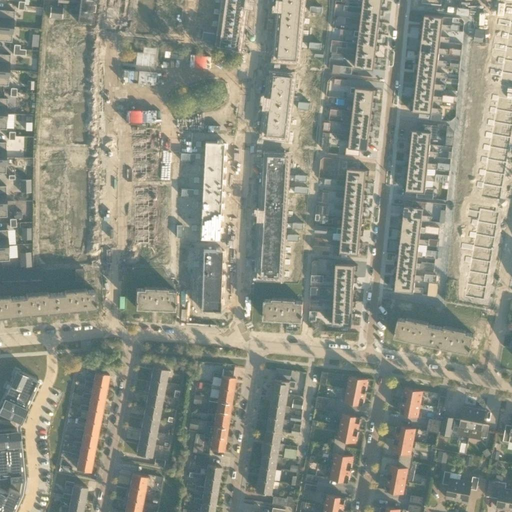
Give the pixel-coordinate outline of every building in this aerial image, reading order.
[(69,0),(70,2),(78,3),(78,10),(97,12),(97,6),(100,6),(101,1),(98,0),(94,0),(69,0)] [(132,0),(132,2),(135,3),(135,9),(154,11),(154,5),(163,5),(164,0),(162,0),(132,0)] [(215,0),(215,2),(224,3),(223,10),(242,13),(242,6),(246,6),(246,1),(243,1),(237,0),(215,0)] [(279,4),(279,9),(282,9),(301,11),(305,11),(306,6),(302,6),(301,0),(283,0),(283,4),(279,4)] [(360,0),(363,0),(362,7),(381,9),(382,2),(385,3),(385,0),(360,0)] [(358,6),(357,12),(361,12),(361,19),(379,21),(380,14),(383,15),(384,10),(381,9),(362,7),(358,6)] [(51,7),(50,17),(62,18),(63,8),(51,7)] [(0,9),(0,24),(13,26),(15,11),(0,9)] [(69,9),(68,14),(77,15),(76,22),(95,25),(96,17),(99,18),(100,13),(97,12),(78,10),(69,9)] [(131,9),(131,14),(134,15),(133,21),(152,23),(153,17),(157,17),(158,12),(154,11),(135,9),(131,9)] [(214,9),(213,14),(222,15),(221,22),(240,25),(240,24),(241,18),(244,18),(245,13),(242,13),(223,10),(214,9)] [(278,16),(278,21),(281,21),(300,23),(309,24),(309,18),(301,18),(301,11),(282,9),(282,16),(278,16)] [(420,21),(420,26),(423,27),(442,29),(451,30),(451,25),(442,24),(443,17),(424,14),(423,21),(420,21)] [(338,16),(337,23),(351,24),(351,23),(352,18),(338,16)] [(352,18),(351,23),(360,24),(359,31),(378,33),(379,26),(382,27),(383,21),(379,21),(361,19),(352,18)] [(202,19),(201,26),(211,28),(211,26),(212,23),(212,21),(202,19)] [(499,19),(498,24),(509,26),(508,33),(508,35),(511,35),(511,22),(510,22),(510,21),(499,19)] [(130,21),(130,26),(133,27),(132,34),(138,35),(138,34),(151,36),(152,28),(161,29),(161,24),(152,23),(133,21),(130,21)] [(212,23),(211,26),(220,27),(220,34),(238,36),(239,30),(242,30),(243,25),(240,25),(221,22),(212,21),(212,23)] [(277,28),(277,33),(280,33),(299,35),(308,36),(308,30),(300,30),(300,23),(281,21),(281,28),(277,28)] [(0,40),(11,42),(13,26),(0,24),(0,40)] [(419,33),(418,38),(421,39),(440,41),(449,42),(450,37),(441,36),(442,29),(423,27),(422,33),(419,33)] [(476,29),(474,40),(483,41),(484,30),(476,29)] [(355,30),(354,35),(358,36),(358,43),(377,45),(377,38),(381,39),(381,33),(378,33),(359,31),(355,30)] [(203,32),(202,39),(214,40),(214,38),(219,39),(218,46),(231,48),(237,49),(238,42),(241,42),(241,37),(238,36),(220,34),(215,33),(203,32)] [(502,32),(501,38),(507,39),(506,45),(506,47),(511,48),(511,35),(508,35),(508,33),(502,32)] [(276,40),(276,45),(279,45),(298,47),(307,47),(307,42),(298,42),(299,35),(280,33),(280,40),(276,40)] [(67,35),(66,40),(76,41),(75,47),(94,48),(94,41),(98,41),(98,36),(95,36),(95,35),(76,35),(67,35)] [(332,39),(331,51),(337,52),(337,46),(347,47),(348,41),(338,40),(332,39)] [(418,45),(417,50),(420,51),(439,53),(448,54),(448,49),(439,48),(440,41),(421,39),(421,45),(418,45)] [(349,41),(348,47),(357,48),(356,54),(375,57),(376,50),(379,51),(380,45),(377,45),(358,43),(349,41)] [(494,44),(494,49),(505,51),(504,58),(504,59),(511,60),(511,48),(506,47),(506,45),(494,44)] [(275,52),(275,57),(278,57),(278,58),(297,59),(298,47),(279,45),(279,52),(275,52)] [(137,52),(135,64),(153,66),(155,54),(155,48),(143,46),(143,53),(137,52)] [(66,47),(66,52),(75,53),(75,59),(94,60),(94,53),(97,53),(97,48),(94,48),(75,47),(66,47)] [(416,57),(415,62),(419,63),(437,65),(446,66),(447,61),(438,59),(439,53),(420,51),(419,57),(416,57)] [(0,53),(0,69),(9,70),(10,54),(0,53)] [(347,53),(347,59),(356,60),(355,67),(374,69),(374,62),(378,62),(378,57),(375,57),(356,54),(347,53)] [(498,57),(497,63),(503,63),(502,70),(502,72),(511,73),(511,60),(504,59),(504,58),(498,57)] [(66,59),(66,64),(75,65),(75,71),(94,72),(94,65),(97,65),(97,60),(94,60),(75,59),(66,59)] [(415,69),(414,74),(417,74),(436,77),(445,78),(446,72),(437,71),(437,65),(419,63),(418,69),(415,69)] [(340,65),(339,72),(352,74),(352,67),(340,65)] [(490,68),(489,74),(501,76),(500,85),(511,86),(511,73),(502,72),(502,70),(490,68)] [(0,84),(8,85),(9,70),(0,69),(0,84)] [(66,71),(66,76),(75,77),(75,83),(94,84),(94,77),(97,77),(97,72),(94,72),(75,71),(75,72),(66,71)] [(270,80),(269,85),(272,86),(291,88),(296,88),(296,83),(292,83),(293,76),(274,74),(273,81),(270,80)] [(413,81),(413,86),(416,86),(435,89),(443,90),(444,84),(435,83),(436,77),(417,74),(416,80),(416,81),(413,81)] [(66,83),(66,88),(74,89),(74,95),(93,96),(94,89),(97,89),(97,84),(94,84),(75,83),(66,83)] [(268,92),(268,97),(271,98),(290,100),(299,101),(299,96),(290,95),(291,88),(272,86),(272,92),(268,92)] [(412,93),(411,98),(414,98),(433,101),(442,102),(443,96),(434,95),(435,89),(416,86),(415,93),(412,93)] [(351,87),(350,92),(355,93),(354,99),(373,101),(374,95),(377,95),(378,90),(374,89),(356,87),(355,87),(351,87)] [(310,102),(318,103),(319,92),(311,91),(310,102)] [(492,94),(492,100),(497,101),(496,107),(496,109),(511,112),(511,98),(498,96),(499,95),(492,94)] [(65,95),(65,100),(74,101),(74,107),(93,108),(93,101),(96,101),(96,96),(93,96),(74,95),(65,95)] [(443,96),(442,102),(454,103),(455,96),(443,95),(443,96)] [(267,104),(267,109),(270,110),(288,112),(293,112),(293,107),(289,106),(290,100),(271,98),(270,104),(267,104)] [(345,98),(345,103),(353,104),(353,111),(372,113),(372,107),(375,107),(376,102),(373,101),(354,99),(345,98)] [(410,105),(410,110),(413,110),(413,111),(420,112),(431,113),(432,112),(441,114),(441,108),(432,107),(433,101),(414,98),(413,105),(410,105)] [(311,103),(298,101),(297,108),(310,110),(311,103)] [(65,107),(65,112),(74,113),(74,119),(93,120),(93,113),(96,113),(96,108),(93,108),(74,107),(65,107)] [(490,107),(489,112),(495,113),(494,120),(494,122),(511,124),(511,112),(496,109),(496,107),(490,107)] [(266,116),(265,121),(268,121),(287,124),(296,125),(296,119),(288,118),(288,112),(270,110),(269,116),(266,116)] [(344,110),(343,115),(352,116),(351,123),(370,125),(371,119),(374,119),(375,114),(372,113),(353,111),(344,110)] [(298,116),(296,124),(310,126),(311,117),(298,116)] [(65,119),(65,124),(74,125),(74,131),(93,132),(93,125),(96,125),(96,120),(93,120),(74,119),(65,119)] [(488,119),(487,125),(493,126),(492,132),(491,134),(511,138),(511,131),(511,124),(494,122),(494,120),(488,119)] [(264,128),(264,133),(267,133),(267,134),(270,134),(269,140),(268,140),(268,141),(292,144),(293,131),(286,131),(287,124),(268,121),(267,128),(264,128)] [(342,122),(342,127),(351,128),(350,135),(369,137),(370,130),(373,131),(373,126),(370,125),(351,123),(342,122)] [(408,136),(408,142),(411,142),(430,144),(431,137),(437,138),(438,125),(421,123),(420,130),(412,129),(412,137),(408,136)] [(129,129),(129,142),(149,142),(149,140),(149,134),(153,133),(153,132),(153,128),(148,128),(148,129),(140,129),(140,128),(137,128),(137,129),(129,129)] [(65,131),(65,136),(73,137),(73,144),(92,144),(93,137),(96,137),(96,132),(93,132),(74,131),(65,131)] [(486,131),(485,137),(491,138),(490,145),(489,147),(509,150),(511,138),(491,134),(492,132),(486,131)] [(336,133),(336,139),(349,140),(348,147),(360,149),(367,150),(368,142),(371,143),(372,137),(369,137),(350,135),(336,133)] [(129,142),(129,154),(149,154),(149,153),(149,146),(153,146),(153,140),(149,140),(149,142),(129,142)] [(196,141),(195,147),(204,147),(204,154),(223,155),(223,148),(226,148),(227,143),(224,143),(224,142),(218,141),(218,142),(205,141),(205,142),(196,141)] [(407,148),(407,153),(410,154),(429,156),(438,157),(438,151),(429,151),(430,144),(411,142),(410,149),(407,148)] [(484,144),(483,149),(489,150),(487,157),(487,159),(507,162),(509,150),(489,147),(490,145),(484,144)] [(346,147),(345,154),(359,156),(360,149),(348,147),(346,147)] [(64,154),(64,159),(73,159),(73,165),(92,166),(92,159),(95,159),(95,154),(92,154),(92,153),(73,153),(73,154),(64,154)] [(129,154),(129,166),(149,166),(149,165),(149,159),(157,159),(157,153),(149,153),(149,154),(129,154)] [(194,161),(195,153),(180,153),(180,160),(194,161)] [(195,153),(195,159),(204,159),(203,166),(222,167),(223,160),(226,160),(226,155),(223,155),(204,154),(195,153)] [(406,160),(405,165),(409,166),(427,168),(436,169),(437,163),(428,162),(429,156),(410,154),(409,161),(406,160)] [(264,162),(264,167),(267,167),(286,168),(295,168),(295,163),(286,163),(287,156),(268,155),(268,162),(264,162)] [(482,156),(481,162),(486,163),(485,170),(485,171),(504,175),(507,162),(487,159),(487,157),(482,156)] [(309,167),(309,159),(296,159),(296,167),(309,167)] [(73,165),(73,178),(92,177),(92,171),(95,171),(95,166),(92,166),(73,165)] [(129,166),(129,180),(149,180),(149,171),(157,171),(157,165),(149,165),(149,166),(129,166)] [(199,166),(199,171),(203,171),(203,178),(222,179),(222,172),(225,172),(225,167),(222,167),(203,166),(199,166)] [(405,172),(404,177),(407,178),(426,180),(435,181),(436,175),(427,174),(427,168),(409,166),(408,172),(405,172)] [(264,174),(263,179),(267,179),(285,180),(294,181),(295,175),(286,175),(286,168),(267,167),(267,174),(264,174)] [(347,168),(346,180),(365,182),(366,175),(369,176),(369,170),(366,170),(366,169),(347,168)] [(479,169),(479,174),(484,175),(483,182),(483,184),(502,187),(504,175),(485,171),(485,170),(479,169)] [(436,174),(435,181),(447,182),(448,175),(436,174)] [(64,178),(64,183),(73,183),(73,190),(93,189),(93,183),(96,183),(96,177),(92,177),(73,178),(64,178)] [(194,177),(194,183),(203,183),(202,190),(221,191),(222,184),(225,184),(225,179),(222,179),(203,178),(194,177)] [(403,184),(403,189),(406,190),(417,191),(425,192),(434,193),(434,187),(425,186),(426,180),(407,178),(407,184),(403,184)] [(20,179),(21,192),(31,192),(30,179),(20,179)] [(263,186),(263,191),(266,191),(285,192),(294,192),(294,187),(285,187),(285,180),(267,179),(266,186),(263,186)] [(337,179),(337,184),(346,185),(345,192),(364,194),(365,187),(368,187),(368,182),(365,182),(346,180),(337,179)] [(477,181),(476,187),(482,188),(481,197),(500,200),(502,187),(483,184),(483,182),(477,181)] [(129,187),(129,200),(149,200),(149,198),(149,191),(169,191),(169,184),(157,184),(157,185),(148,186),(148,187),(129,187)] [(49,190),(50,198),(63,197),(62,189),(49,190)] [(69,190),(69,195),(73,195),(73,201),(93,202),(93,195),(96,195),(96,189),(93,189),(73,190),(69,190)] [(193,189),(193,195),(202,195),(202,202),(221,203),(221,196),(224,196),(224,191),(221,191),(202,190),(193,189)] [(262,198),(262,203),(265,203),(284,204),(289,204),(289,199),(285,198),(285,192),(266,191),(266,198),(262,198)] [(336,191),(336,197),(345,197),(344,204),(363,206),(364,199),(367,199),(367,194),(364,194),(345,192),(336,191)] [(129,200),(129,212),(149,212),(149,211),(149,204),(158,204),(158,198),(149,198),(149,200),(129,200)] [(182,199),(182,217),(193,218),(194,200),(182,199)] [(73,201),(74,214),(93,214),(93,207),(96,207),(96,202),(93,202),(73,201)] [(197,202),(197,207),(201,207),(201,214),(220,215),(220,208),(223,208),(224,203),(221,203),(202,202),(197,202)] [(469,202),(468,210),(479,212),(478,220),(478,221),(497,225),(499,212),(496,212),(497,207),(469,202)] [(262,210),(261,215),(265,215),(283,216),(292,216),(292,211),(284,211),(284,204),(265,203),(265,210),(262,210)] [(335,203),(335,208),(343,209),(343,216),(362,218),(362,211),(366,211),(366,206),(363,206),(344,204),(335,203)] [(400,212),(400,217),(403,218),(422,220),(431,221),(431,216),(423,215),(423,208),(412,206),(404,205),(404,212),(400,212)] [(129,212),(129,225),(149,225),(149,223),(149,217),(153,217),(153,211),(149,211),(149,212),(129,212)] [(65,214),(65,219),(74,219),(74,226),(93,226),(93,219),(96,219),(96,214),(93,214),(74,214),(65,214)] [(201,214),(200,226),(219,227),(220,220),(223,220),(223,215),(220,215),(201,214)] [(261,222),(261,227),(264,227),(283,228),(292,228),(292,223),(283,223),(283,216),(265,215),(264,222),(261,222)] [(343,216),(342,228),(361,230),(361,223),(364,223),(365,218),(362,218),(343,216)] [(399,224),(399,229),(402,230),(421,232),(425,232),(426,227),(421,227),(422,220),(403,218),(402,224),(399,224)] [(472,219),(471,225),(477,225),(476,232),(475,234),(495,237),(497,225),(478,221),(478,220),(472,219)] [(129,225),(129,237),(149,237),(149,236),(149,229),(153,229),(153,223),(149,223),(149,225),(129,225)] [(191,225),(191,231),(200,231),(200,238),(219,239),(219,232),(222,232),(222,227),(219,227),(200,226),(191,225)] [(426,227),(425,232),(439,234),(440,227),(426,225),(426,227)] [(65,226),(65,231),(74,231),(74,238),(93,238),(93,231),(96,231),(96,226),(93,226),(74,226),(65,226)] [(260,234),(260,239),(263,239),(282,240),(286,240),(287,235),(282,234),(283,228),(264,227),(263,234),(260,234)] [(337,227),(337,233),(341,233),(341,240),(360,241),(360,235),(363,235),(364,230),(361,230),(342,228),(337,227)] [(22,228),(22,239),(30,239),(30,228),(22,228)] [(0,229),(0,245),(8,245),(7,229),(0,229)] [(398,236),(397,241),(400,242),(419,244),(428,245),(429,239),(420,238),(421,232),(402,230),(401,236),(398,236)] [(470,231),(469,237),(474,238),(473,244),(473,246),(493,250),(495,237),(475,234),(476,232),(470,231)] [(129,237),(129,250),(149,250),(149,248),(149,242),(154,242),(154,236),(149,236),(149,237),(129,237)] [(65,238),(65,243),(74,243),(74,250),(93,250),(93,243),(96,243),(96,238),(93,238),(74,238),(65,238)] [(429,239),(428,245),(439,246),(439,239),(429,238),(429,239)] [(259,246),(259,251),(262,251),(281,252),(290,252),(291,247),(282,247),(282,240),(263,239),(263,246),(259,246)] [(332,239),(331,244),(340,245),(340,252),(358,254),(359,247),(362,247),(363,242),(360,241),(341,240),(332,239)] [(396,248),(396,253),(399,254),(418,256),(422,256),(423,251),(418,250),(419,244),(400,242),(399,248),(396,248)] [(462,243),(461,248),(472,250),(471,257),(471,259),(490,262),(493,250),(473,246),(473,244),(462,243)] [(0,260),(9,260),(8,245),(0,245),(0,260)] [(313,245),(313,249),(317,254),(329,255),(330,246),(320,245),(313,245)] [(129,250),(129,263),(149,263),(149,254),(154,254),(154,248),(149,248),(149,250),(129,250)] [(198,249),(198,255),(203,255),(202,262),(221,262),(222,255),(225,256),(225,250),(222,250),(203,249),(203,250),(198,249)] [(65,250),(65,255),(74,255),(74,262),(93,262),(93,255),(96,255),(96,250),(93,250),(74,250),(65,250)] [(426,250),(426,257),(438,258),(438,251),(426,250)] [(259,258),(259,263),(262,263),(281,264),(290,264),(290,259),(281,259),(281,252),(262,251),(262,258),(259,258)] [(30,252),(20,253),(20,266),(31,266),(30,252)] [(395,260),(394,265),(398,266),(416,268),(421,268),(421,263),(417,262),(418,256),(399,254),(398,260),(395,260)] [(291,264),(307,264),(307,256),(291,256),(291,264)] [(466,256),(465,262),(470,263),(469,271),(488,275),(490,262),(471,259),(471,257),(466,256)] [(193,261),(193,267),(202,267),(202,273),(221,274),(221,267),(224,268),(224,262),(221,262),(202,262),(193,261)] [(423,261),(422,268),(434,270),(435,263),(423,261)] [(258,270),(258,274),(261,275),(280,276),(289,276),(289,271),(280,270),(281,264),(262,263),(262,270),(258,270)] [(327,263),(326,269),(335,269),(335,276),(354,277),(354,270),(358,270),(358,265),(355,265),(355,264),(336,263),(336,264),(327,263)] [(394,272),(393,277),(396,277),(415,280),(424,281),(425,275),(416,274),(416,268),(398,266),(397,272),(394,272)] [(84,269),(76,269),(76,281),(84,281),(84,269)] [(488,275),(469,271),(467,284),(486,287),(488,275)] [(202,273),(202,286),(221,286),(221,279),(224,280),(224,274),(221,274),(202,273)] [(425,274),(424,281),(436,282),(437,275),(425,274)] [(326,275),(326,281),(335,281),(334,288),(354,289),(354,282),(357,282),(357,277),(354,277),(335,276),(326,275)] [(392,284),(392,289),(395,289),(395,290),(414,292),(414,291),(423,292),(423,287),(414,286),(415,280),(396,277),(395,284),(392,284)] [(486,287),(467,284),(464,296),(484,300),(486,287)] [(197,285),(197,291),(201,291),(201,298),(220,298),(220,291),(223,291),(224,286),(221,286),(202,286),(197,285)] [(334,288),(334,300),(353,301),(353,294),(356,294),(357,289),(354,289),(334,288)] [(136,291),(136,313),(149,313),(150,292),(136,291)] [(150,292),(149,313),(162,314),(163,292),(150,292)] [(163,292),(162,314),(176,314),(176,292),(163,292)] [(80,295),(69,296),(71,315),(82,314),(80,295)] [(69,296),(57,297),(59,316),(71,315),(69,296)] [(191,307),(192,296),(182,296),(181,307),(191,307)] [(57,297),(46,299),(47,317),(59,316),(57,297)] [(197,297),(197,303),(201,303),(201,310),(214,310),(214,311),(220,311),(220,303),(223,304),(223,298),(220,298),(201,298),(197,297)] [(40,299),(28,300),(30,319),(42,318),(40,299)] [(325,299),(325,305),(334,305),(333,312),(352,313),(353,306),(356,306),(356,301),(353,301),(334,300),(325,299)] [(28,300),(17,301),(19,320),(30,319),(28,300)] [(17,301),(5,302),(7,321),(19,320),(17,301)] [(264,301),(263,323),(276,324),(277,302),(264,301)] [(277,302),(276,324),(290,324),(290,302),(277,302)] [(290,302),(290,324),(303,325),(304,303),(290,302)] [(324,311),(324,317),(333,317),(333,324),(346,325),(352,326),(352,318),(355,318),(355,313),(352,313),(333,312),(324,311)] [(394,315),(389,337),(403,339),(407,318),(394,315)] [(407,318),(403,339),(416,342),(420,320),(407,318)] [(420,320),(416,342),(429,345),(433,323),(420,320)] [(438,325),(434,346),(447,349),(451,327),(438,325)] [(451,327),(447,349),(460,352),(464,330),(451,327)] [(464,330),(460,352),(473,354),(477,333),(464,330)] [(170,369),(171,363),(156,360),(155,366),(153,366),(150,378),(165,381),(168,369),(170,369)] [(93,383),(107,386),(109,374),(106,374),(108,366),(88,363),(88,368),(87,372),(95,373),(93,382),(93,383)] [(0,406),(1,407),(0,410),(0,412),(18,421),(37,379),(18,371),(16,376),(14,375),(0,404),(0,406)] [(209,447),(225,449),(236,375),(215,372),(214,381),(219,382),(209,447)] [(347,388),(365,392),(368,379),(349,375),(348,383),(345,382),(344,388),(347,388)] [(163,394),(165,381),(150,378),(148,391),(163,394)] [(274,391),(289,394),(290,386),(295,387),(296,382),(276,378),(274,391)] [(90,395),(104,398),(107,386),(93,383),(93,382),(85,380),(84,384),(92,386),(91,393),(90,395)] [(420,404),(423,404),(424,399),(421,398),(423,391),(404,387),(402,400),(420,404)] [(343,395),(342,400),(363,404),(365,392),(347,388),(345,395),(343,395)] [(161,406),(163,394),(148,391),(146,403),(161,406)] [(287,406),(289,394),(274,391),(272,404),(287,406)] [(88,407),(102,410),(104,398),(90,395),(91,393),(83,392),(82,396),(90,397),(88,405),(88,407)] [(446,396),(440,395),(437,407),(443,408),(446,396)] [(294,406),(303,407),(305,399),(296,397),(294,406)] [(419,410),(420,404),(402,400),(399,413),(421,417),(422,411),(419,410)] [(158,419),(161,406),(146,403),(143,416),(158,419)] [(86,419),(100,422),(102,410),(88,407),(88,405),(80,404),(80,408),(88,410),(86,418),(86,419)] [(289,411),(290,407),(287,406),(272,404),(270,416),(285,418),(286,411),(289,411)] [(455,418),(453,430),(458,431),(458,435),(470,437),(471,428),(475,408),(464,406),(461,419),(455,418)] [(475,408),(471,428),(482,430),(481,436),(487,437),(489,425),(483,423),(486,410),(475,408)] [(340,425),(358,429),(361,416),(339,412),(338,418),(341,418),(340,425)] [(83,431),(97,434),(100,422),(86,419),(86,418),(78,416),(77,420),(85,422),(84,430),(83,431)] [(156,431),(158,419),(143,416),(141,428),(156,431)] [(287,424),(288,419),(285,418),(270,416),(268,428),(283,431),(284,423),(287,424)] [(444,416),(440,434),(450,436),(453,417),(444,416)] [(191,417),(191,427),(199,427),(199,417),(191,417)] [(428,424),(440,427),(441,420),(429,418),(428,424)] [(395,437),(413,441),(415,434),(417,434),(418,429),(397,424),(395,437)] [(440,427),(428,424),(427,430),(439,432),(440,427)] [(358,429),(340,425),(337,425),(336,430),(338,431),(337,437),(335,437),(333,445),(346,447),(348,440),(356,442),(358,429)] [(506,428),(503,440),(509,441),(508,448),(511,449),(511,427),(511,429),(506,428)] [(81,443),(95,446),(97,434),(83,431),(84,430),(76,428),(75,432),(83,434),(81,442),(81,443)] [(154,444),(156,431),(141,428),(139,441),(154,444)] [(281,443),(283,431),(268,428),(266,441),(281,443)] [(0,511),(9,511),(10,510),(13,511),(15,511),(24,493),(27,478),(25,457),(19,458),(17,429),(0,430),(0,475),(9,475),(10,480),(9,487),(9,486),(7,491),(0,487),(0,511)] [(197,432),(196,441),(203,442),(205,433),(197,432)] [(399,459),(412,461),(414,453),(411,453),(412,446),(415,447),(416,441),(413,441),(395,437),(392,450),(400,452),(399,459)] [(78,455),(92,458),(95,446),(81,443),(81,442),(73,440),(72,444),(80,446),(79,454),(78,455)] [(159,445),(154,444),(139,441),(136,453),(151,456),(153,449),(158,450),(159,445)] [(279,456),(281,443),(266,441),(264,453),(279,456)] [(345,454),(346,447),(333,445),(332,453),(334,453),(333,460),(330,459),(329,465),(332,465),(350,469),(353,456),(345,454)] [(286,454),(297,456),(298,448),(287,447),(286,454)] [(482,452),(486,457),(492,453),(488,448),(482,452)] [(437,460),(446,462),(448,453),(439,451),(437,460)] [(78,455),(79,454),(71,452),(70,456),(78,457),(76,468),(90,470),(92,458),(78,455)] [(285,463),(286,457),(279,456),(264,453),(262,465),(277,468),(278,462),(285,463)] [(194,462),(206,464),(198,511),(215,511),(222,464),(209,463),(210,456),(195,454),(194,462)] [(387,477),(406,481),(408,481),(409,476),(407,475),(408,468),(411,469),(412,461),(399,459),(397,465),(389,464),(387,477)] [(275,480),(277,468),(262,465),(260,478),(275,480)] [(348,481),(350,469),(332,465),(331,472),(328,472),(327,477),(348,481)] [(457,499),(461,480),(450,478),(451,472),(445,470),(442,483),(449,484),(446,497),(457,499)] [(130,485),(145,488),(147,476),(133,473),(130,485)] [(503,482),(504,476),(496,474),(495,480),(493,493),(499,494),(496,507),(507,509),(511,489),(505,488),(506,482),(503,482)] [(461,480),(457,499),(468,502),(471,488),(477,489),(479,477),(473,476),(472,482),(461,480)] [(404,487),(406,481),(387,477),(385,490),(406,494),(407,488),(404,487)] [(70,495),(85,498),(87,486),(86,485),(87,480),(74,478),(73,481),(65,480),(64,483),(72,485),(70,493),(70,495)] [(272,493),(275,480),(260,478),(258,491),(272,493)] [(127,497),(142,500),(145,488),(130,485),(127,497)] [(68,507),(82,510),(85,498),(70,495),(70,493),(63,491),(62,496),(70,497),(68,505),(68,507)] [(324,506),(343,509),(345,497),(324,493),(323,498),(326,499),(324,506)] [(275,494),(274,502),(294,505),(295,497),(275,494)] [(409,501),(421,503),(422,497),(411,495),(409,501)] [(125,510),(135,511),(139,511),(142,500),(127,497),(125,510)]
